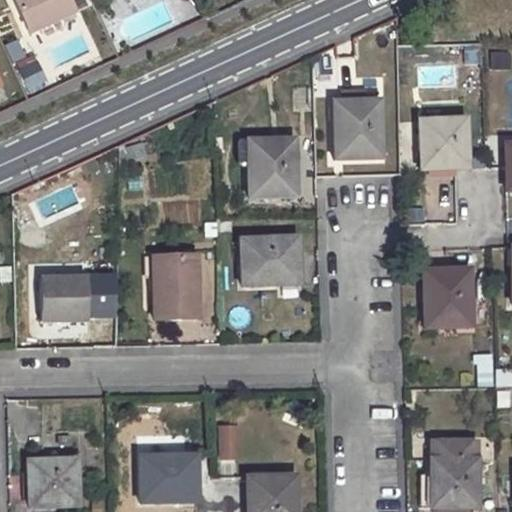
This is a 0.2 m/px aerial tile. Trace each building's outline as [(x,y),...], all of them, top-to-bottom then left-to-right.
[(11,0),(29,34),(73,13),(66,0),(11,0)] [(33,55),(14,64),(29,94),(47,85),(33,55)] [(379,102),(333,103),(334,161),(381,160),(379,102)] [(465,120),(418,122),(419,172),(465,170),(465,120)] [(293,141),(246,143),(247,165),(248,200),(294,199),(293,141)] [(246,143),(239,143),(239,165),(247,165),(246,143)] [(511,145),(503,146),(504,169),(504,192),(511,192),(511,145)] [(296,238),(239,241),(241,288),(298,285),(296,238)] [(194,256),(152,257),(153,323),(195,321),(194,256)] [(469,271),(422,272),(423,329),(470,327),(469,271)] [(86,278),(38,279),(39,323),(87,323),(86,278)] [(492,355),(475,355),(475,387),(492,387),(492,355)] [(495,387),(511,386),(511,370),(496,370),(495,387)] [(239,459),(239,426),(217,426),(217,459),(239,459)] [(475,443),(431,443),(431,460),(429,460),(429,509),(476,509),(476,460),(475,460),(475,443)] [(194,456),(137,456),(138,503),(195,502),(194,456)] [(73,460),(26,462),(27,508),(75,506),(73,460)] [(294,511),(293,476),(245,477),(245,511),(294,511)] [(420,477),(419,509),(429,509),(429,477),(420,477)]
